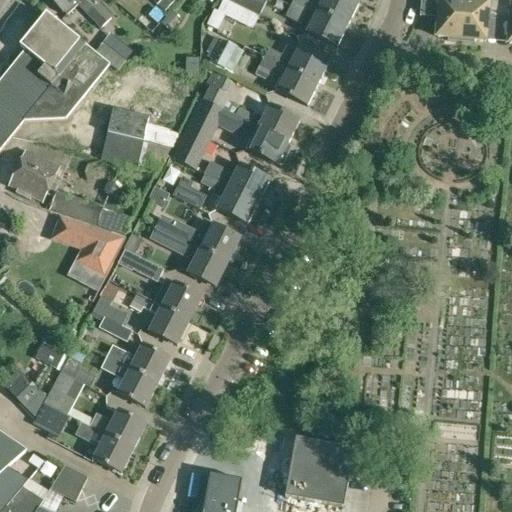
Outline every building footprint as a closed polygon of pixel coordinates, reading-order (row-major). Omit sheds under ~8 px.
[(79,6),(88,15),(103,29),(113,20),(93,0),(50,0),(68,18),(79,6)] [(228,0),(227,2),(252,15),(259,18),(264,6),(253,0),(228,0)] [(348,26),(296,0),(293,0),(290,7),(306,14),(304,18),(313,22),(307,34),(337,48),(348,26)] [(296,0),(348,26),(360,3),(353,0),(323,0),(324,0),(322,0),(296,0)] [(460,43),(464,1),(457,0),(439,0),(436,37),(447,38),(447,42),(460,43)] [(464,0),(464,1),(460,43),(473,44),(474,41),(485,42),(487,17),(499,18),(500,0),(464,0)] [(511,0),(500,0),(499,18),(510,19),(507,44),(511,44),(511,0)] [(252,15),(227,2),(224,1),(218,13),(214,11),(207,27),(218,32),(225,17),(246,28),(252,15)] [(0,112),(23,124),(68,144),(73,134),(77,124),(82,114),(44,97),(48,88),(61,61),(72,37),(58,27),(45,16),(31,5),(15,40),(3,67),(2,68),(5,70),(2,77),(0,76),(0,112)] [(232,74),(244,53),(214,38),(208,48),(215,52),(209,62),(232,74)] [(127,63),(105,46),(98,55),(120,73),(127,63)] [(265,58),(319,85),(330,62),(300,47),(294,59),(285,55),(283,58),(269,51),(265,58)] [(319,85),(265,58),(261,66),(275,73),(274,75),(283,79),(277,93),(307,108),(319,85)] [(210,87),(203,101),(226,112),(225,113),(234,118),(235,117),(250,125),(249,126),(253,128),(254,125),(260,128),(259,130),(288,145),(300,122),(270,106),(264,118),(256,114),(254,117),(226,103),(234,86),(212,74),(206,86),(210,87)] [(472,95),(487,97),(488,89),(473,87),(472,95)] [(200,100),(186,129),(211,142),(225,113),(226,112),(203,101),(200,100)] [(171,148),(144,142),(149,118),(112,110),(101,162),(138,170),(138,168),(159,173),(171,148)] [(235,117),(234,118),(229,129),(252,141),(247,152),(277,167),(278,166),(282,166),(286,158),(284,154),(288,145),(259,130),(260,128),(254,125),(253,128),(249,126),(250,125),(235,117)] [(211,142),(186,129),(172,160),(196,172),(211,142)] [(43,202),(59,168),(25,153),(9,186),(18,190),(16,195),(30,202),(32,197),(43,202)] [(229,188),(259,203),(271,181),(240,166),(235,177),(211,165),(205,176),(221,183),(219,186),(223,188),(225,184),(230,187),(229,188)] [(221,183),(205,176),(201,184),(225,196),(218,211),(248,226),(259,203),(229,188),(230,187),(225,184),(223,188),(219,186),(221,183)] [(207,198),(190,190),(193,184),(182,179),(174,197),(201,210),(207,198)] [(78,220),(110,231),(113,223),(92,215),(95,208),(83,204),(57,194),(51,211),(78,220)] [(73,221),(48,213),(42,227),(67,236),(68,234),(109,250),(114,238),(73,221)] [(193,246),(228,264),(241,240),(213,226),(204,242),(198,239),(199,236),(174,223),(172,226),(162,221),(158,227),(188,243),(193,245),(193,246)] [(188,243),(158,227),(152,240),(188,258),(189,255),(196,258),(188,275),(216,289),(228,264),(193,246),(193,245),(188,243)] [(158,284),(164,271),(135,256),(128,269),(158,284)] [(19,273),(4,262),(0,267),(0,280),(8,287),(19,273)] [(147,300),(190,323),(202,299),(175,285),(167,301),(159,296),(150,293),(147,300)] [(190,323),(147,300),(146,301),(136,295),(129,308),(141,314),(143,309),(151,312),(159,316),(150,333),(177,347),(190,323)] [(93,313),(104,318),(122,328),(128,316),(110,308),(112,303),(101,297),(93,313)] [(122,328),(105,319),(99,330),(128,343),(133,333),(122,328)] [(76,344),(61,374),(85,386),(90,389),(96,378),(79,370),(81,365),(88,351),(76,344)] [(113,347),(107,358),(158,385),(171,359),(143,345),(137,358),(113,347)] [(158,385),(107,358),(102,369),(124,380),(117,394),(146,408),(158,385)] [(60,374),(44,404),(68,417),(85,386),(61,374),(60,374)] [(68,417),(44,404),(33,425),(58,439),(69,418),(68,417)] [(94,420),(89,428),(133,450),(145,426),(118,412),(112,424),(103,420),(101,423),(94,420)] [(133,450),(89,428),(86,435),(102,444),(93,461),(120,475),(133,450)] [(0,476),(9,469),(7,468),(27,452),(0,433),(0,476)] [(293,459),(285,498),(288,498),(345,509),(357,450),(296,439),(293,459)] [(88,478),(64,466),(49,491),(75,504),(88,478)] [(0,511),(4,511),(23,490),(22,489),(28,481),(9,469),(0,476),(0,511)] [(235,511),(241,483),(217,478),(209,476),(202,511),(235,511)] [(43,502),(23,490),(4,511),(36,511),(38,509),(39,509),(43,502)]
